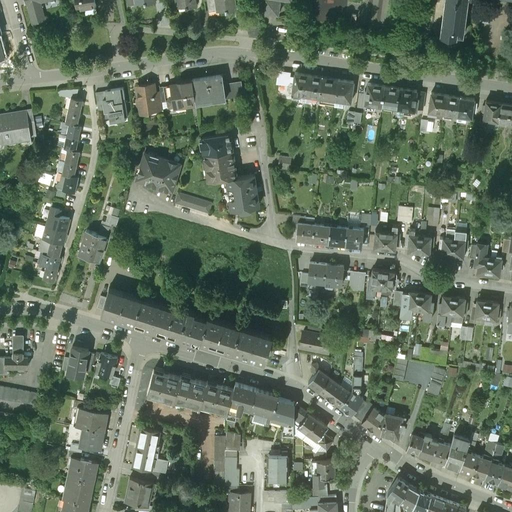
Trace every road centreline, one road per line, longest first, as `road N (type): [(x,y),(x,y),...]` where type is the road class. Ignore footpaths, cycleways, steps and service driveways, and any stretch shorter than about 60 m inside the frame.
road 1 (residential): [(511,90),(246,53)]
road 2 (residential): [(372,445),(288,382),(142,340)]
road 3 (residential): [(274,235),(287,245),(405,259),(433,275),(511,287)]
road 4 (residential): [(246,53),(241,39),(113,24),(120,68)]
road 5 (residential): [(105,511),(142,340)]
road 6 (residential): [(89,72),(96,141),(70,240)]
road 7 (residential): [(511,511),(428,479),(372,445)]
road 8 (residential): [(137,196),(274,235)]
road 9 (residential): [(246,53),(120,68)]
road 10 (residential): [(274,235),(259,114)]
road 11 (residential): [(142,340),(26,310)]
